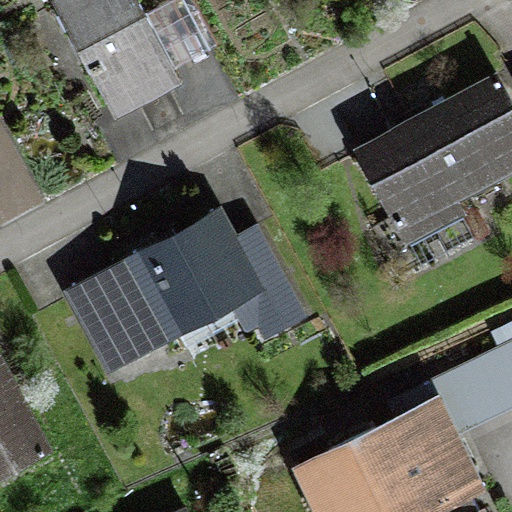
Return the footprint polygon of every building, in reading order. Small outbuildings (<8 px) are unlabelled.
[(122,0),(44,0),(34,5),(97,129),(169,93),(122,0)] [(511,105),(496,73),(334,154),(375,234),(511,165),(511,105)] [(207,213),(56,292),(99,373),(250,294),(207,213)] [(511,346),(482,359),(504,412),(511,408),(511,346)] [(0,470),(44,447),(0,365),(0,470)] [(433,390),(284,463),(307,511),(442,511),(461,503),(482,490),(433,390)] [(465,511),(461,503),(442,511),(465,511)]
